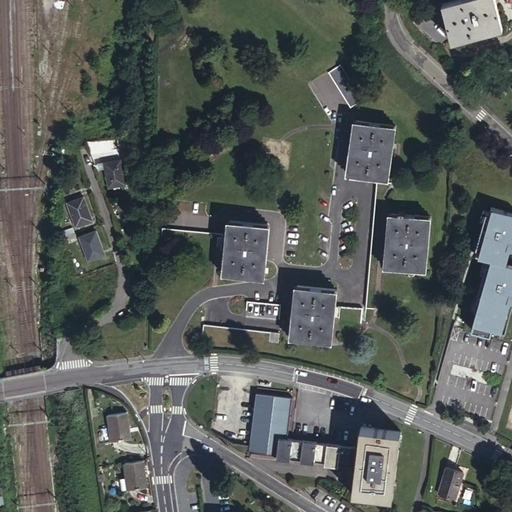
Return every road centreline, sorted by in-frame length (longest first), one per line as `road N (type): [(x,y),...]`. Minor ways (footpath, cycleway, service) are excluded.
road 1 (tertiary): [(185,363),(263,367),(330,382),(511,463)]
road 2 (residential): [(81,145),(122,283),(107,312),(79,333),(72,375)]
road 3 (residential): [(511,153),(400,53),(389,0)]
road 4 (residential): [(172,430),(208,443),(317,511)]
